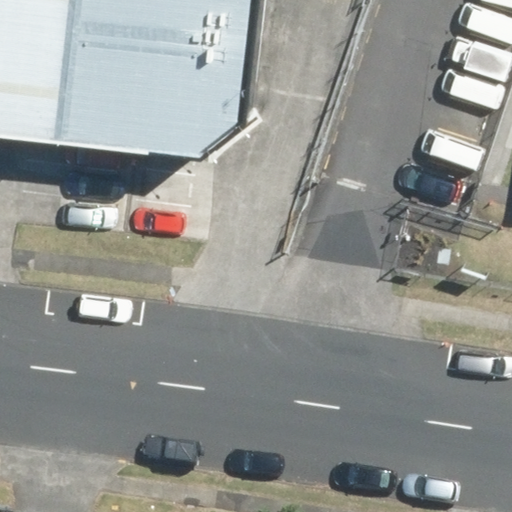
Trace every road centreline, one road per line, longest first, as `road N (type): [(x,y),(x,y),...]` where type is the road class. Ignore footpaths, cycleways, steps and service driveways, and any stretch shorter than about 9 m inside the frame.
road 1 (unclassified): [(0,389),(511,461)]
road 2 (unknown): [(323,435),(397,67),(422,0)]
